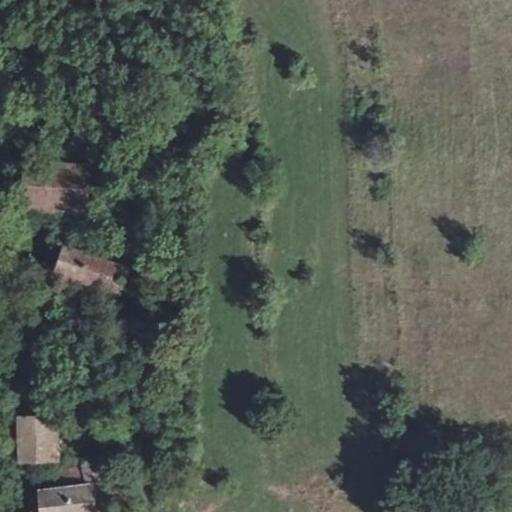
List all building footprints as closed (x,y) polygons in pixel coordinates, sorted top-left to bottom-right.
[(100,201),(102,161),(38,160),(36,189),(33,188),(31,196),(37,196),(36,200),(100,201)] [(137,289),(145,266),(82,246),(75,268),(137,289)] [(75,352),(75,330),(55,330),(56,397),(97,397),(95,352),(75,352)] [(95,330),(75,330),(75,352),(95,352),(95,330)] [(38,457),(72,456),(71,417),(37,418),(38,457)] [(12,490),(13,511),(82,511),(112,511),(104,476),(119,471),(108,450),(73,460),(78,477),(12,490)]
